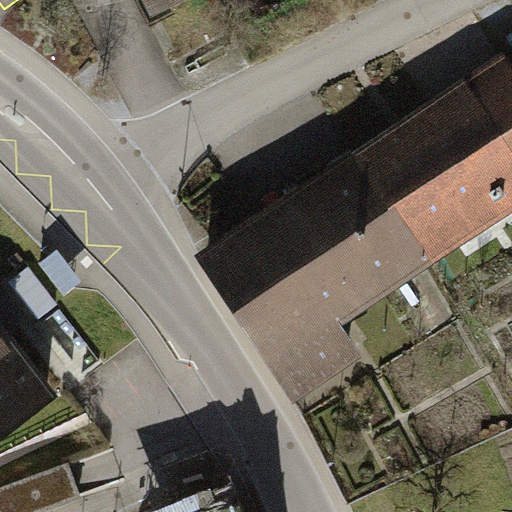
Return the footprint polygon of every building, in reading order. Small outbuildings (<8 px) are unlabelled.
[(153,0),(160,12),(183,0),(153,0)] [(360,152),(431,266),(511,214),(511,77),(503,63),(360,152)] [(321,96),(226,145),(248,188),(313,155),(295,120),(325,104),(321,96)] [(360,152),(201,252),(293,399),(365,354),(344,320),(431,266),(360,152)] [(84,285),(59,254),(42,267),(66,298),(84,285)] [(0,333),(0,431),(47,395),(0,333)]
